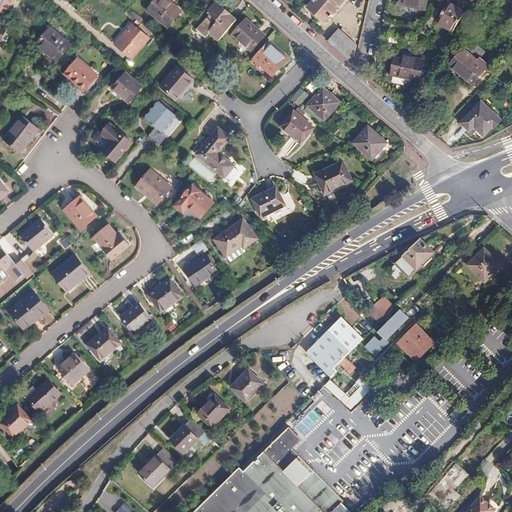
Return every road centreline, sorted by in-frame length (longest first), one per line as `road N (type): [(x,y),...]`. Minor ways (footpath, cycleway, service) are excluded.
road 1 (primary): [(11,511),(145,392),(282,288)]
road 2 (residential): [(0,382),(152,246),(138,217),(79,166),(47,164)]
road 3 (residential): [(83,511),(127,444),(177,393),(334,296)]
road 4 (primary): [(282,288),(484,192)]
road 5 (primary): [(459,174),(357,228),(282,288)]
road 6 (residential): [(351,81),(459,174)]
road 7 (residential): [(257,0),(351,81)]
